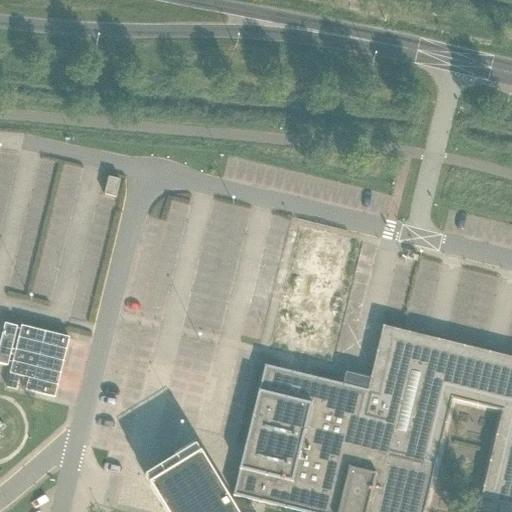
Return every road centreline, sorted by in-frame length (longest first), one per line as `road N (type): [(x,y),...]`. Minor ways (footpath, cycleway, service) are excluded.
road 1 (secondary): [(0,20),(305,30)]
road 2 (secondary): [(511,74),(305,30)]
